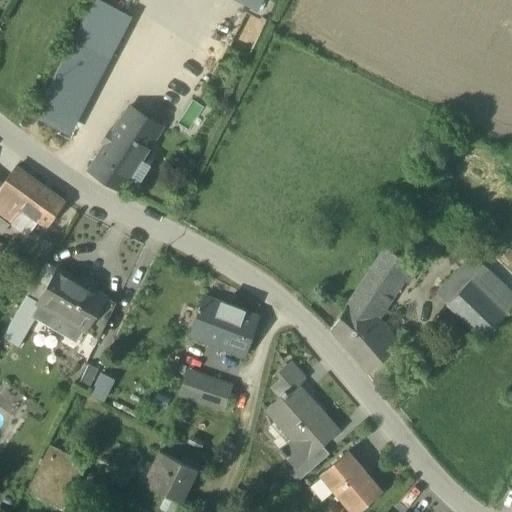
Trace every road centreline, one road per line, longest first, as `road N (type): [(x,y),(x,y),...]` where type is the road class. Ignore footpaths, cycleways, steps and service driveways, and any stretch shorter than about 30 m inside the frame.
road 1 (unclassified): [(475,511),(440,492),(279,296),(49,170),(0,127)]
road 2 (track): [(279,296),(232,471),(212,511)]
